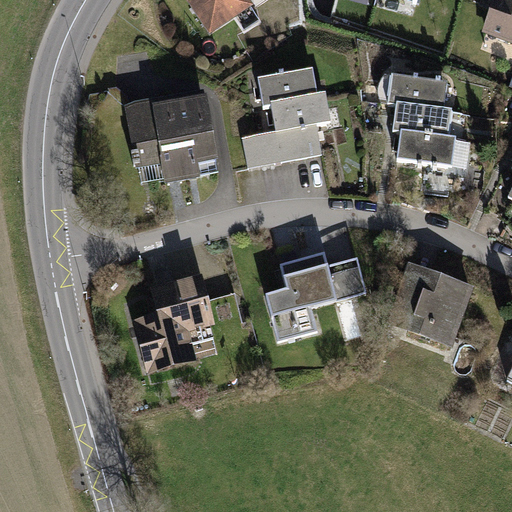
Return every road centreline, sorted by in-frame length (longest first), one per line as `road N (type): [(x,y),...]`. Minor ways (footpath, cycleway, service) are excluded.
road 1 (residential): [(51,260),(320,210),(382,213),(451,232),(511,261)]
road 2 (tertiary): [(51,260),(42,151),(48,95),(87,0)]
road 3 (tertiary): [(114,511),(51,260)]
